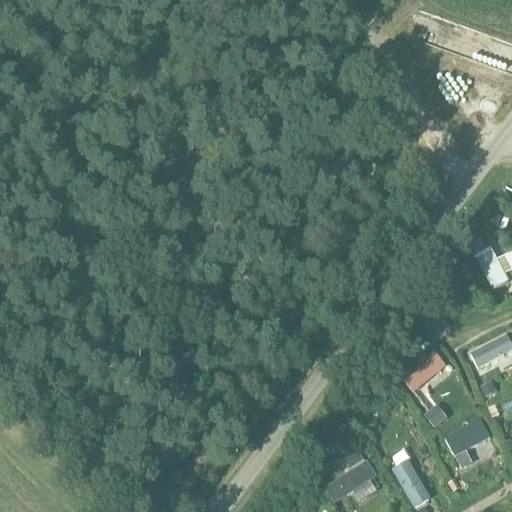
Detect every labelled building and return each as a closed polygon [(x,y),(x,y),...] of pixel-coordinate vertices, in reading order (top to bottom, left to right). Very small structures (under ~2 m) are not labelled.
[(453,45),(462,22),(424,7),(415,30),(453,45)] [(493,289),(508,281),(494,254),(478,263),(493,289)] [(477,351),(485,367),(506,357),(499,340),(477,351)] [(398,375),(413,394),(424,386),(417,378),(429,369),(435,377),(444,369),(429,350),(398,375)] [(480,390),(485,401),(497,395),(491,384),(480,390)] [(437,408),(423,418),(434,432),(447,421),(437,408)] [(494,408),(487,411),(492,422),(499,419),(494,408)] [(480,422),(444,441),(454,461),(490,442),(480,422)] [(410,458),(388,467),(406,510),(427,501),(410,458)] [(462,490),(487,477),(479,463),(454,476),(462,490)] [(334,489),(341,501),(375,478),(367,465),(334,489)]
